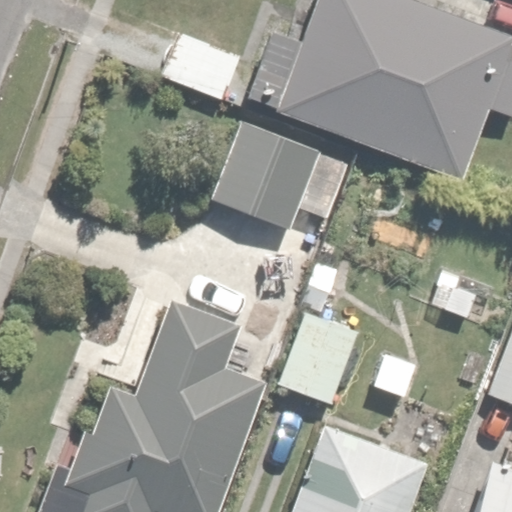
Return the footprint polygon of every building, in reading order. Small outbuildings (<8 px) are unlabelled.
[(270,19),(242,92),(453,174),(480,106),(509,117),(511,110),(511,3),(504,0),(313,0),(302,31),(270,19)] [(234,55),(177,29),(156,75),(214,101),(234,55)] [(343,160),(237,117),(205,197),(282,228),(293,200),(322,212),(343,160)] [(188,511),(206,511),(250,384),(236,379),(250,339),(154,307),(128,385),(101,376),(71,464),(51,457),(32,511),(181,511),(182,510),(188,511)] [(352,328),(300,310),(276,381),(328,399),(352,328)] [(511,318),(485,391),(511,401),(511,318)] [(419,363),(377,348),(363,387),(406,402),(419,363)] [(400,511),(419,463),(318,423),(283,511),(400,511)] [(511,511),(511,469),(486,460),(468,511),(511,511)]
